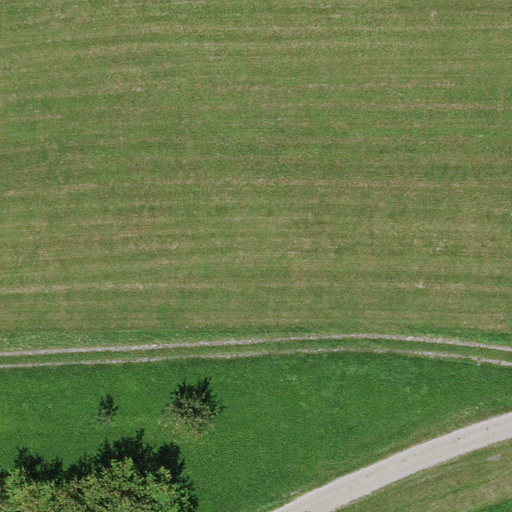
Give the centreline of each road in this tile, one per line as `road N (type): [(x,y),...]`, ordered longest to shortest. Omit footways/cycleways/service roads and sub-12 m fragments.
road 1 (track): [(511,359),(322,343),(0,361)]
road 2 (track): [(317,511),(511,443)]
